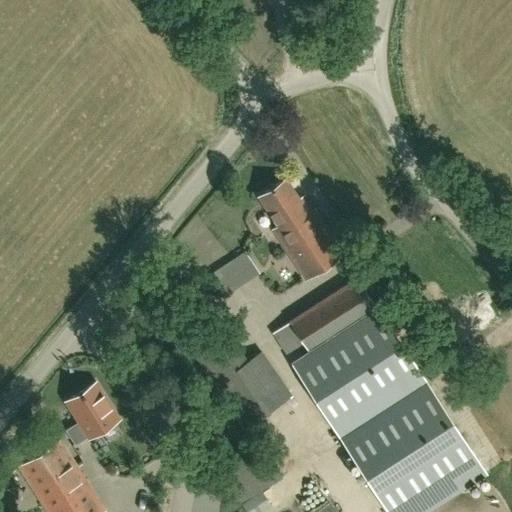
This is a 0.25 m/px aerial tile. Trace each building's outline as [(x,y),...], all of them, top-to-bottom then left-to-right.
[(277,225),(309,204),(304,195),(299,198),(285,178),(258,195),(277,225)] [(306,278),(342,254),(309,204),(277,225),(273,229),(306,278)] [(228,293),(258,273),(244,252),(214,272),(228,293)] [(356,275),(289,318),(314,357),(381,314),(356,275)] [(213,385),(239,425),(294,391),(267,351),(249,362),(223,322),(188,346),(213,385)] [(390,511),(417,511),(483,470),(391,326),(306,380),(390,511)] [(95,382),(66,400),(80,421),(66,430),(75,444),(88,435),(89,437),(118,419),(95,382)] [(67,451),(76,445),(69,434),(19,466),(48,511),(99,511),(103,510),(67,451)] [(241,502),(279,477),(256,441),(218,465),(241,502)]
